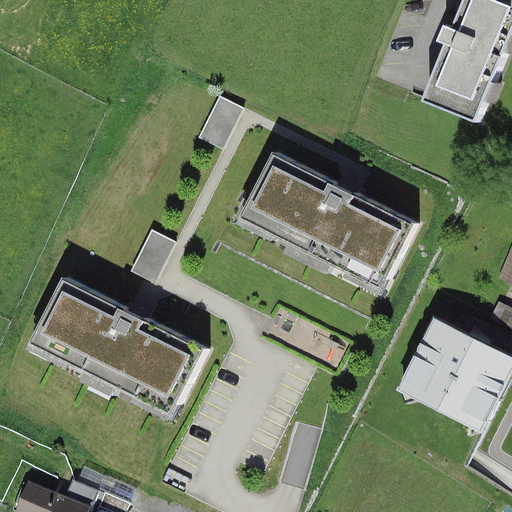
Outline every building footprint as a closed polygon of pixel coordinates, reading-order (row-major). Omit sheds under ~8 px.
[(511,0),(463,0),(451,28),(443,25),(436,42),(443,46),(420,101),(473,123),(511,30),(511,0)] [(219,97),(199,137),(223,149),(243,109),(219,97)] [(351,190),(276,152),(240,221),(383,295),(419,225),(351,190)] [(152,231),(132,271),(156,283),(176,243),(152,231)] [(511,289),(511,246),(511,247),(495,282),(511,289)] [(138,312),(72,279),(37,348),(172,418),(179,406),(183,406),(211,348),(138,312)] [(511,309),(498,302),(491,316),(511,326),(511,309)] [(511,379),(511,358),(434,318),(398,393),(404,396),(484,433),(511,379)] [(106,494),(129,504),(132,497),(135,489),(107,477),(101,492),(106,494)] [(94,511),(96,509),(28,481),(15,511),(94,511)] [(106,494),(97,511),(127,511),(131,504),(129,504),(106,494)]
